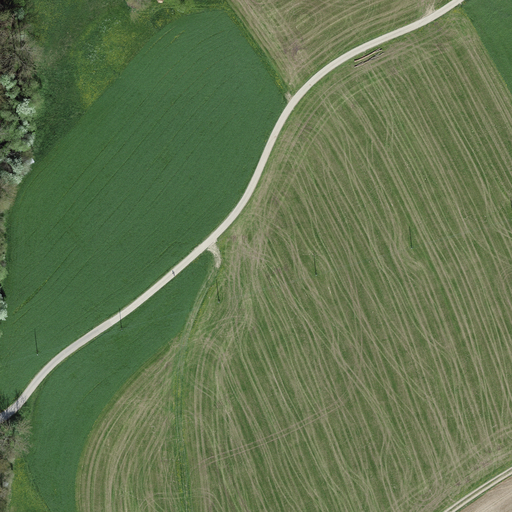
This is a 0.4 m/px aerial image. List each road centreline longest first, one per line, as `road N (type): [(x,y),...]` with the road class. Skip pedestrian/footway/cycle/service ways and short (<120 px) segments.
road 1 (unclassified): [(460,0),(314,80),(282,119),(247,196),(215,236),(55,361),(0,419)]
road 2 (track): [(209,242),(216,265),(182,353),(177,397),(188,511)]
